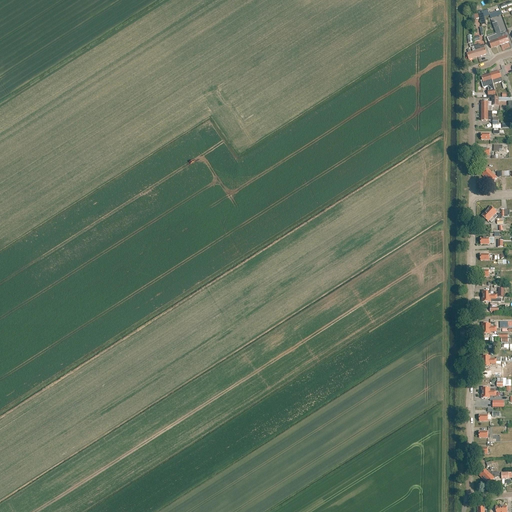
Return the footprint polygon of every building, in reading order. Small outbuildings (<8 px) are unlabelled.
[(497,22),(492,24),(496,35),(498,39),(500,45),(509,42),(505,32),(501,34),(497,22)] [(496,35),(487,38),(491,49),(500,45),(498,39),(496,35)] [(474,46),(476,51),(478,57),(487,55),(485,48),(484,46),(481,47),(480,45),(474,46)] [(478,57),(476,51),(467,54),(469,60),(478,57)] [(499,72),(490,74),(492,80),(493,84),(499,83),(502,82),(503,83),(506,82),(503,73),(500,74),(499,72)] [(490,74),(481,77),(483,83),(492,80),(490,74)] [(492,112),(492,106),(499,106),(498,98),(491,98),(491,102),(488,102),(481,102),(481,112),(492,112)] [(481,121),(488,121),(493,121),(493,125),(498,125),(498,119),(492,119),(492,112),(481,112),(481,121)] [(488,170),(482,176),(487,180),(494,173),(493,171),(491,173),(488,170)] [(494,175),(495,174),(494,173),(487,180),(491,185),(497,179),(494,175)] [(491,207),(486,212),(494,220),(497,216),(495,215),(497,213),(491,207)] [(486,212),(482,216),(488,222),(489,221),(491,223),(494,220),(486,212)] [(482,297),(497,297),(502,297),(504,297),(504,289),(498,289),(498,294),(496,294),(496,295),(491,295),(491,292),(482,292),(482,297)] [(485,470),(479,476),(484,481),(492,473),(489,470),(487,472),(485,470)] [(492,473),(484,481),(489,485),(496,478),(499,478),(499,473),(492,473)]
